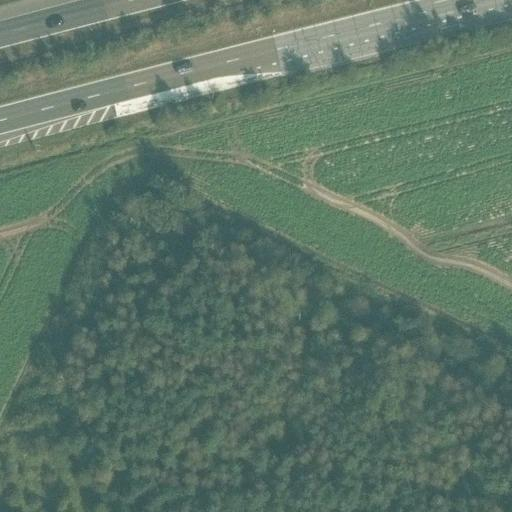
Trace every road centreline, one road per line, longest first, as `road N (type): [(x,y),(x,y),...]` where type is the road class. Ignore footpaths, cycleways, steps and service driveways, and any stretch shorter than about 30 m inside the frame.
road 1 (motorway): [(0,122),(478,0)]
road 2 (motorway): [(139,0),(0,36)]
